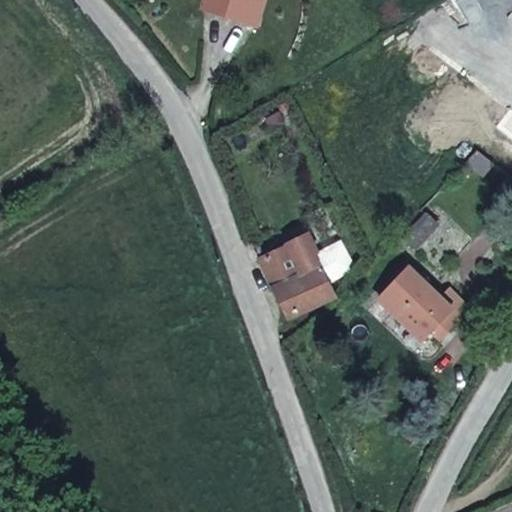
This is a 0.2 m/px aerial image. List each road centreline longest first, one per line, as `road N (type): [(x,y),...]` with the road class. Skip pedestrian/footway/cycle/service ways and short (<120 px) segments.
road 1 (unclassified): [(85,0),(176,102),(321,511)]
road 2 (unclassified): [(441,511),(511,378)]
